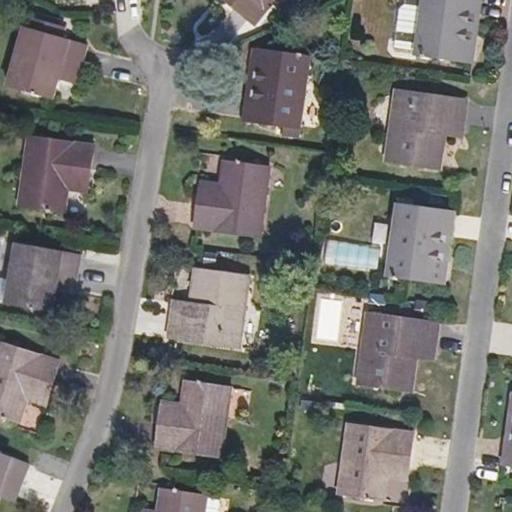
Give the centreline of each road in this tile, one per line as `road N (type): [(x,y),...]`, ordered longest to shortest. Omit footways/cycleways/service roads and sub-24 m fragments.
road 1 (residential): [(62,511),(111,382),(162,76)]
road 2 (residential): [(452,511),(511,104)]
